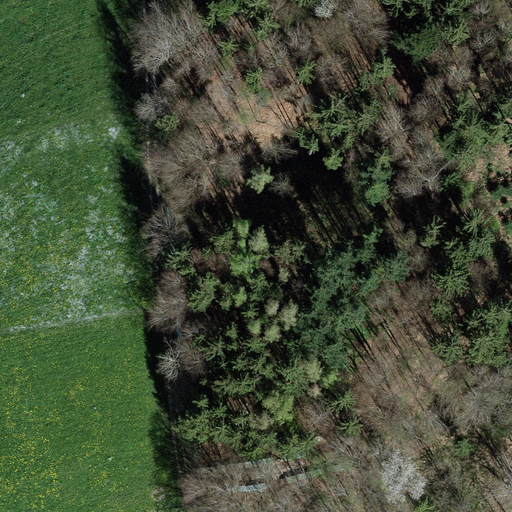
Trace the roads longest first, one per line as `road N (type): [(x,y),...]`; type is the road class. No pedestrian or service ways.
road 1 (track): [(145,0),(162,310),(188,511)]
road 2 (track): [(182,483),(262,475),(352,447)]
